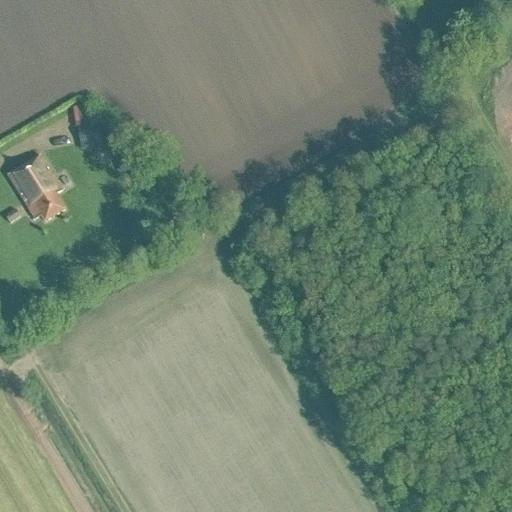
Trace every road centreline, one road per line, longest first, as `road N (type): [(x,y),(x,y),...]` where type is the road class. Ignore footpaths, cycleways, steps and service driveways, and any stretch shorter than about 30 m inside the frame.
road 1 (track): [(120,511),(0,312)]
road 2 (track): [(0,368),(86,511)]
